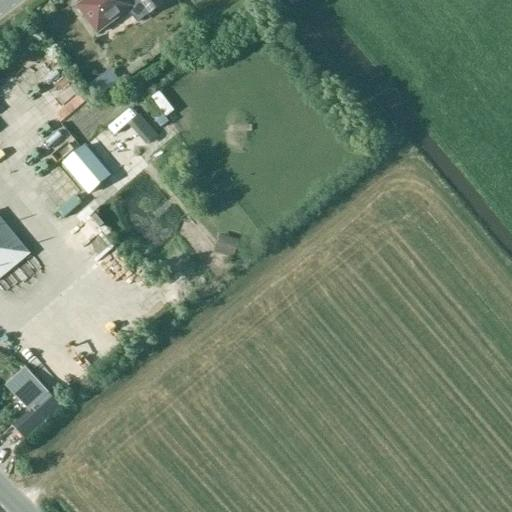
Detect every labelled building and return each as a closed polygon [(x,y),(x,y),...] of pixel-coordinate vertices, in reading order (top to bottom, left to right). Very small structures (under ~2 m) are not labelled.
[(149,14),(150,15),(163,5),(158,0),(87,0),(78,7),(98,34),(129,11),(138,22),(149,14)] [(184,70),(163,85),(171,97),(192,82),(184,70)] [(121,83),(114,73),(96,86),(103,96),(121,83)] [(122,109),(100,127),(109,138),(131,121),(122,109)] [(140,135),(150,126),(142,117),(132,127),(140,135)] [(93,136),(71,154),(96,183),(118,166),(93,136)] [(0,217),(0,281),(31,255),(0,217)] [(49,361),(42,367),(57,385),(65,378),(49,361)] [(52,399),(17,430),(28,443),(63,411),(52,399)]
